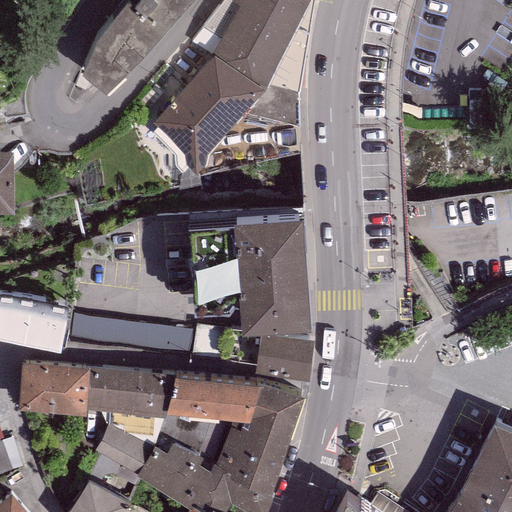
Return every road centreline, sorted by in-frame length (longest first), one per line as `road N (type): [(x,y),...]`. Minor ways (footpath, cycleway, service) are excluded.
road 1 (primary): [(337,370),(330,81),(342,0)]
road 2 (residential): [(0,369),(6,341),(337,370)]
road 3 (unknown): [(0,254),(224,175),(333,170)]
road 4 (residential): [(96,0),(38,95),(52,127),(76,126),(100,111),(198,0)]
road 5 (residential): [(337,370),(400,380),(425,338),(492,298),(511,296)]
road 6 (primary): [(297,511),(337,370)]
road 7 (residential): [(53,511),(3,401),(0,376)]
